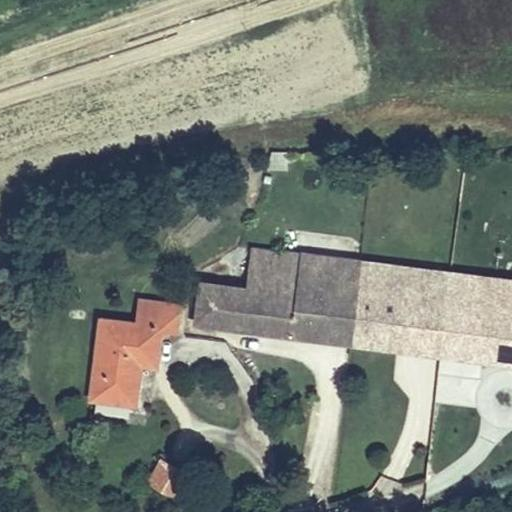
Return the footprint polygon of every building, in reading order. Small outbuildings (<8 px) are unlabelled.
[(226,243),(220,283),(208,281),(202,322),(295,334),(306,255),(226,243)] [(295,334),(318,337),(323,298),(329,258),(306,255),(295,334)] [(357,342),(502,360),(505,332),(511,284),(329,258),(323,298),(363,303),(357,342)] [(167,317),(202,322),(208,281),(173,276),(167,317)] [(128,359),(131,324),(151,325),(153,300),(114,296),(113,318),(74,315),(68,393),(112,396),(115,358),(128,359)] [(323,298),(318,337),(357,342),(363,303),(323,298)] [(118,474),(143,490),(145,487),(159,465),(148,458),(134,449),(118,474)]
